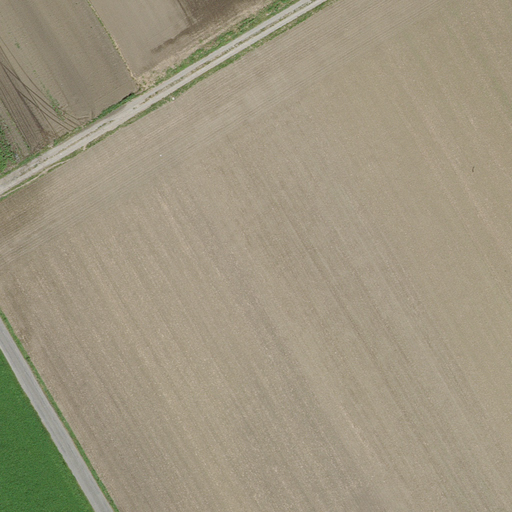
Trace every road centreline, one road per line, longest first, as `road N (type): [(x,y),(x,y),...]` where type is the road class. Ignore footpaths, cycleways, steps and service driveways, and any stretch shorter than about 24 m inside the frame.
road 1 (track): [(0,179),(305,0)]
road 2 (track): [(0,342),(101,511)]
